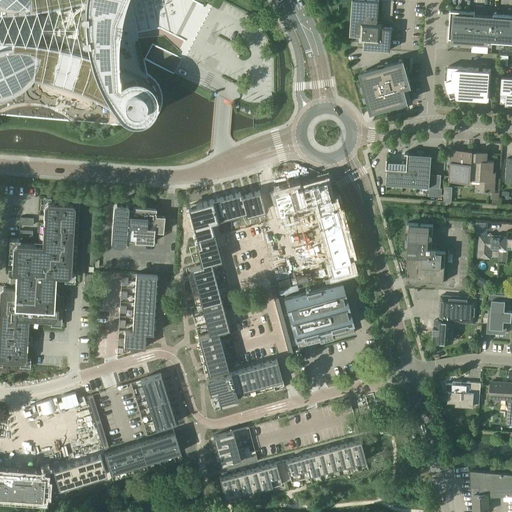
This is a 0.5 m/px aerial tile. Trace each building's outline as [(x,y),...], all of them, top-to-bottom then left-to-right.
[(0,41),(4,42),(13,42),(12,43),(12,47),(10,47),(9,47),(7,47),(5,48),(4,48),(2,48),(0,49),(0,98),(0,99),(2,98),(4,98),(5,98),(7,97),(9,97),(11,96),(12,95),(14,95),(16,94),(17,93),(19,92),(20,91),(22,90),(23,89),(25,88),(26,87),(28,86),(29,84),(30,83),(31,82),(33,80),(34,79),(117,112),(118,113),(119,114),(120,115),(121,116),(122,116),(122,117),(123,117),(124,118),(125,118),(126,119),(127,119),(128,119),(128,120),(129,120),(130,120),(131,120),(132,120),(133,121),(134,121),(135,121),(136,121),(137,120),(138,120),(139,120),(140,120),(141,120),(142,119),(143,119),(144,119),(145,118),(146,117),(147,117),(148,116),(149,116),(149,115),(150,115),(150,114),(151,114),(151,113),(152,113),(152,112),(153,111),(154,110),(154,109),(155,108),(155,107),(156,106),(156,105),(156,104),(156,103),(156,102),(157,102),(157,101),(157,100),(157,99),(157,98),(157,97),(157,96),(157,95),(156,95),(156,94),(156,93),(156,92),(155,91),(155,90),(155,89),(154,88),(153,87),(153,86),(152,85),(151,84),(151,83),(150,83),(150,82),(149,82),(148,81),(147,80),(146,80),(145,79),(144,79),(118,67),(130,0),(0,0),(0,8),(1,8),(1,12),(0,11),(0,41)] [(352,0),(350,34),(360,35),(360,39),(365,40),(364,48),(390,50),(392,27),(382,26),(382,22),(392,23),(393,0),(352,0)] [(450,10),(448,38),(449,38),(448,44),(468,46),(490,47),(490,41),(511,42),(511,14),(494,13),(493,16),(475,15),(475,12),(450,10)] [(403,60),(361,72),(363,79),(370,104),(372,111),(379,109),(408,101),(404,87),(411,85),(405,67),(403,60)] [(479,68),(448,66),(448,72),(448,78),(445,78),(451,97),(456,95),(456,97),(477,99),(477,96),(482,96),(481,99),(489,100),(491,69),(483,68),(483,71),(479,71),(479,68)] [(511,75),(502,75),(500,100),(511,101),(511,75)] [(450,180),(471,181),(471,179),(481,180),(483,154),(482,154),(472,153),(473,150),(452,149),(450,180)] [(480,191),(492,192),(495,192),(496,171),(494,171),(494,161),(487,160),(488,151),(483,151),(482,154),(483,154),(481,180),(480,191)] [(387,157),(386,167),(388,167),(386,184),(430,187),(429,195),(441,196),(442,188),(441,187),(441,174),(431,173),(432,154),(409,153),(409,152),(405,152),(405,153),(408,153),(407,162),(387,161),(388,158),(387,157)] [(316,185),(275,195),(280,213),(285,212),(286,217),(318,209),(330,258),(328,259),(332,274),(347,270),(345,261),(347,260),(334,208),(330,209),(325,191),(318,192),(316,185)] [(261,190),(250,193),(256,213),(266,210),(261,190)] [(240,192),(231,194),(236,214),(246,212),(241,195),(240,192)] [(250,193),(241,195),(246,212),(247,215),(256,213),(250,193)] [(231,194),(222,197),(227,217),(236,214),(231,194)] [(222,197),(212,199),(218,219),(227,217),(222,197)] [(212,199),(188,206),(199,245),(216,240),(211,221),(218,219),(212,199)] [(0,290),(0,361),(23,363),(26,360),(29,320),(42,320),(42,325),(61,326),(62,299),(59,299),(59,294),(62,294),(63,286),(55,285),(56,276),(67,276),(71,273),(75,206),(72,203),(48,201),(44,205),(42,245),(17,243),(13,247),(12,270),(12,271),(14,273),(16,274),(16,279),(15,288),(3,288),(0,290)] [(156,208),(133,206),(133,209),(128,208),(128,206),(126,203),(120,202),(116,202),(114,204),(110,241),(113,244),(120,244),(122,245),(125,242),(126,237),(134,238),(134,241),(153,242),(154,231),(163,232),(164,216),(155,215),(156,208)] [(418,270),(418,280),(444,281),(445,272),(445,268),(446,251),(437,251),(437,247),(437,243),(432,242),(432,237),(433,237),(433,233),(433,224),(407,222),(406,232),(406,236),(405,245),(409,245),(408,249),(408,250),(403,252),(407,254),(408,254),(408,255),(411,256),(419,256),(418,266),(418,270)] [(492,248),(506,249),(507,236),(480,234),(478,257),(491,258),(492,248)] [(199,245),(196,246),(199,255),(219,250),(216,240),(199,245)] [(219,250),(199,255),(201,264),(211,261),(221,259),(219,250)] [(201,264),(191,267),(194,277),(214,271),(211,261),(201,264)] [(214,271),(194,277),(196,286),(216,281),(214,271)] [(136,274),(135,281),(156,282),(157,275),(136,274)] [(285,297),(298,347),(320,341),(320,342),(334,339),(333,337),(355,331),(339,275),(325,279),(327,286),(285,297)] [(135,281),(135,288),(156,289),(156,282),(135,281)] [(216,281),(196,286),(199,295),(219,290),(216,281)] [(135,288),(134,295),(155,296),(156,289),(135,288)] [(219,290),(199,295),(201,304),(221,299),(219,290)] [(491,293),(488,330),(508,332),(509,328),(511,328),(511,320),(511,308),(510,309),(510,303),(511,294),(508,294),(491,293)] [(134,295),(134,302),(155,304),(155,296),(134,295)] [(441,295),(440,320),(456,321),(469,322),(470,297),(441,295)] [(218,301),(198,306),(201,316),(221,310),(218,301)] [(134,302),(134,310),(154,311),(155,304),(134,302)] [(134,310),(133,317),(154,318),(154,311),(134,310)] [(221,310),(201,316),(203,325),(223,320),(221,310)] [(133,317),(133,324),(153,325),(154,318),(133,317)] [(434,331),(434,340),(453,341),(454,328),(456,326),(456,321),(440,320),(435,319),(434,327),(435,327),(435,332),(434,331)] [(223,320),(203,325),(206,334),(215,332),(226,329),(223,320)] [(133,324),(132,331),(145,332),(153,332),(153,325),(133,324)] [(125,331),(124,338),(145,339),(145,332),(132,331),(125,331)] [(206,334),(195,337),(198,346),(218,341),(215,332),(206,334)] [(124,342),(124,346),(130,346),(131,346),(144,347),(145,339),(124,338),(124,342)] [(218,341),(198,346),(200,356),(220,350),(218,341)] [(220,350),(200,356),(203,365),(223,360),(220,350)] [(277,359),(267,361),(272,380),(274,390),(285,387),(277,359)] [(223,360),(203,365),(205,374),(225,369),(223,360)] [(267,361),(258,364),(263,383),(272,380),(267,361)] [(258,364),(249,366),(254,385),(263,383),(258,364)] [(249,366),(239,369),(245,388),(254,385),(249,366)] [(239,369),(231,371),(236,390),(245,388),(239,369)] [(231,371),(206,378),(212,399),(219,398),(220,404),(238,399),(236,390),(231,371)] [(160,374),(140,380),(142,387),(162,381),(160,374)] [(447,383),(446,391),(449,391),(448,401),(456,401),(456,404),(465,405),(474,406),(474,403),(480,403),(480,400),(480,394),(481,382),(467,381),(467,384),(462,384),(462,381),(453,380),(453,383),(447,383)] [(162,381),(142,387),(144,394),(164,388),(162,381)] [(511,382),(491,381),(490,398),(511,399),(511,405),(509,405),(508,424),(511,424),(511,382)] [(164,388),(144,394),(147,401),(166,395),(164,388)] [(166,395),(147,401),(149,408),(169,402),(166,395)] [(169,402),(149,408),(151,415),(171,409),(169,402)] [(171,409),(151,415),(153,422),(173,415),(171,409)] [(173,415),(153,422),(155,429),(166,426),(171,424),(175,423),(173,415)] [(213,436),(216,445),(236,440),(240,439),(238,430),(238,429),(213,436)] [(174,432),(167,434),(173,454),(180,452),(174,432)] [(167,434),(160,436),(166,456),(173,454),(167,434)] [(160,436),(153,438),(159,458),(166,456),(160,436)] [(153,438),(146,441),(152,460),(159,458),(153,438)] [(366,459),(360,439),(351,442),(356,462),(366,459)] [(216,445),(218,455),(238,449),(236,440),(216,445)] [(146,441),(139,443),(145,463),(152,460),(146,441)] [(347,464),(356,462),(351,442),(341,444),(347,464)] [(139,443),(132,445),(138,465),(145,463),(139,443)] [(338,467),(347,464),(341,444),(332,447),(338,467)] [(132,445),(125,447),(131,467),(138,465),(132,445)] [(125,447),(118,449),(125,469),(131,467),(125,447)] [(328,469),(338,467),(332,447),(323,449),(328,469)] [(243,459),(246,458),(243,448),(238,449),(218,455),(221,464),(225,463),(228,462),(232,462),(236,461),(239,460),(243,459)] [(118,449),(112,451),(118,471),(125,469),(118,449)] [(319,472),(328,469),(323,449),(314,452),(319,472)] [(112,451),(104,454),(110,473),(118,471),(112,451)] [(310,474),(319,472),(314,452),(304,454),(310,474)] [(101,454),(93,457),(99,477),(107,474),(101,454)] [(300,477),(310,474),(304,454),(295,457),(300,477)] [(93,457),(85,459),(91,479),(99,477),(93,457)] [(291,479),(300,477),(295,457),(286,459),(287,465),(289,471),(291,479)] [(85,459),(77,462),(83,481),(91,479),(85,459)] [(77,462),(69,464),(76,484),(83,481),(77,462)] [(266,464),(272,484),(281,482),(279,474),(277,468),(276,462),(266,464)] [(69,464),(62,466),(68,486),(76,484),(69,464)] [(262,487),(272,484),(266,464),(257,467),(262,487)] [(62,466),(53,469),(59,489),(68,486),(62,466)] [(253,489),(262,487),(257,467),(248,469),(253,489)] [(244,492),(253,489),(248,469),(239,472),(244,492)] [(511,473),(470,470),(472,500),(474,500),(474,511),(484,511),(485,511),(489,511),(488,496),(505,495),(505,501),(511,500),(511,473)] [(0,495),(43,498),(45,475),(0,471),(0,495)] [(235,494),(244,492),(239,472),(229,474),(235,494)] [(225,497),(235,494),(229,474),(219,477),(225,497)]
